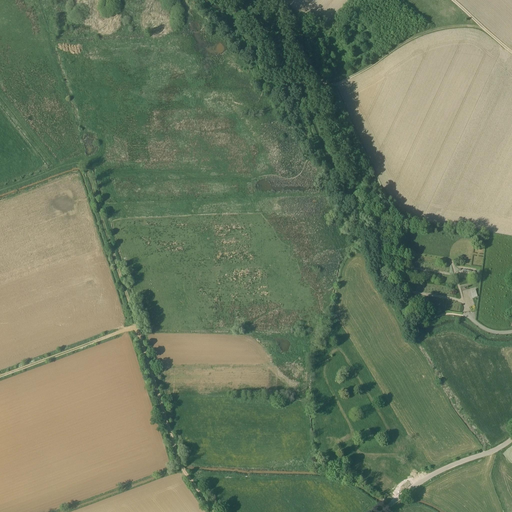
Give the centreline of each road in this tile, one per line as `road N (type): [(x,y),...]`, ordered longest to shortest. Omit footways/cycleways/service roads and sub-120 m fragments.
road 1 (track): [(212,511),(182,471),(137,329)]
road 2 (track): [(137,329),(78,159)]
road 3 (track): [(250,180),(207,171),(114,172),(78,159)]
road 4 (track): [(334,84),(426,32),(482,27)]
road 5 (track): [(137,329),(0,376)]
road 6 (residential): [(391,504),(511,438)]
